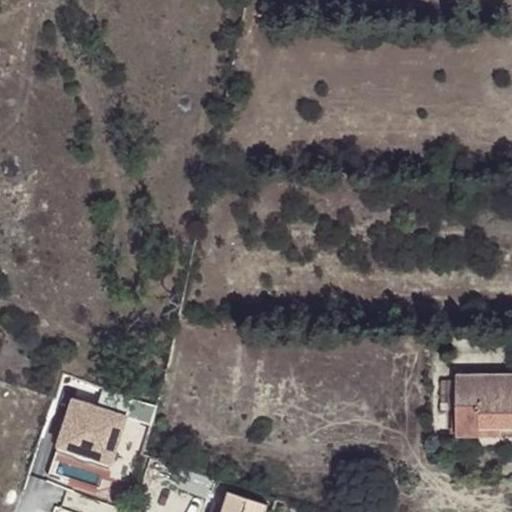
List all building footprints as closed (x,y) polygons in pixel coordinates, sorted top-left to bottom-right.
[(492,430),(511,429),(511,376),(465,378),(468,439),(492,438),(492,430)] [(53,397),(0,380),(0,397),(4,399),(2,404),(29,412),(31,407),(49,412),(53,397)] [(155,408),(132,399),(127,418),(151,425),(155,408)] [(115,465),(127,418),(73,404),(61,452),(115,465)] [(511,437),(511,429),(492,430),(492,438),(511,437)] [(223,511),(266,511),(269,505),(231,492),(223,511)] [(314,511),(277,501),(272,511),(314,511)]
